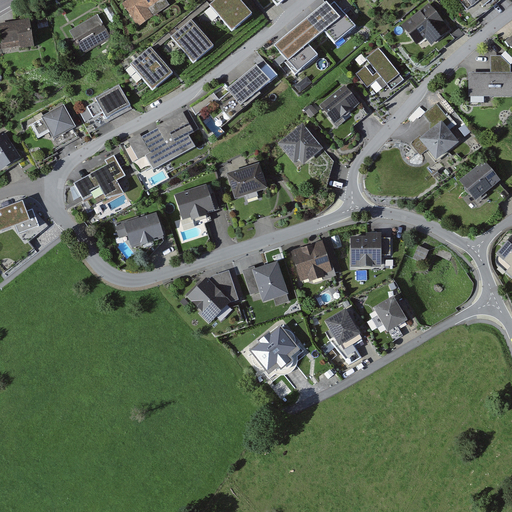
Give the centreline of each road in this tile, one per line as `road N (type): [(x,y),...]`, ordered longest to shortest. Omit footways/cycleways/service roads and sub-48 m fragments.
road 1 (residential): [(50,188),(52,205),(100,268),(135,282),(320,224),(353,206)]
road 2 (residential): [(308,0),(190,93),(65,164),(50,188)]
road 3 (residential): [(511,13),(431,80),(364,154),(353,206)]
road 4 (residential): [(492,301),(283,414)]
road 5 (residential): [(353,206),(422,220),(476,248)]
